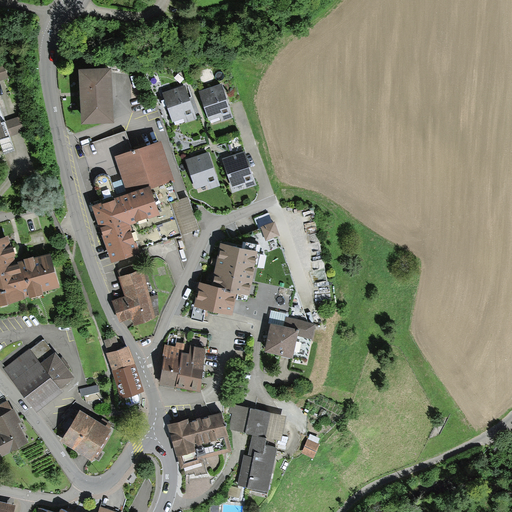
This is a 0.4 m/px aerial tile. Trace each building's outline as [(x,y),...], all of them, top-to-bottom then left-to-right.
[(111,64),(79,66),(82,119),(114,117),(111,64)] [(233,115),(222,84),(201,91),(211,122),(233,115)] [(196,116),(186,85),(164,92),(175,123),(196,116)] [(0,136),(9,133),(5,120),(3,120),(0,112),(0,136)] [(20,115),(5,120),(9,133),(10,135),(25,130),(20,115)] [(160,138),(117,154),(129,189),(149,182),(150,185),(174,176),(160,138)] [(219,183),(208,152),(187,159),(198,190),(219,183)] [(255,183),(245,152),(223,159),(234,190),(255,183)] [(129,189),(92,203),(107,244),(112,258),(139,248),(129,219),(158,209),(150,185),(149,182),(129,189)] [(195,206),(178,209),(183,237),(200,234),(195,206)] [(273,213),(258,217),(266,245),(280,241),(273,213)] [(8,236),(0,238),(0,304),(25,298),(24,294),(29,293),(31,298),(44,295),(43,291),(59,287),(50,253),(33,258),(33,255),(23,258),(24,262),(16,264),(8,236)] [(259,250),(221,243),(217,266),(214,285),(197,281),(195,290),(192,308),(233,316),(237,293),(250,296),(259,250)] [(143,270),(121,276),(127,296),(112,300),(115,311),(118,321),(134,317),(135,324),(156,318),(153,306),(147,283),(143,270)] [(284,324),(271,321),(265,348),(294,355),(298,335),(314,338),(318,321),(286,315),(284,324)] [(122,394),(143,388),(129,342),(121,345),(118,334),(107,338),(111,350),(108,350),(122,394)] [(41,339),(3,368),(34,407),(72,378),(41,339)] [(175,347),(166,346),(159,386),(199,393),(207,349),(191,346),(190,353),(183,352),(185,344),(176,342),(175,347)] [(100,388),(83,388),(83,398),(100,397),(100,388)] [(4,400),(0,401),(0,453),(25,440),(15,421),(18,419),(11,406),(9,407),(4,400)] [(288,417),(234,405),(229,429),(254,435),(267,437),(283,441),(288,417)] [(109,429),(79,409),(60,439),(90,458),(109,429)] [(185,417),(164,423),(173,454),(175,454),(179,467),(200,461),(199,457),(228,449),(217,411),(186,420),(185,417)] [(265,445),(267,437),(254,435),(249,457),(245,456),(239,486),(268,492),(278,448),(265,445)] [(319,444),(309,440),(303,453),(313,457),(319,444)] [(12,511),(14,504),(0,500),(0,511),(12,511)]
